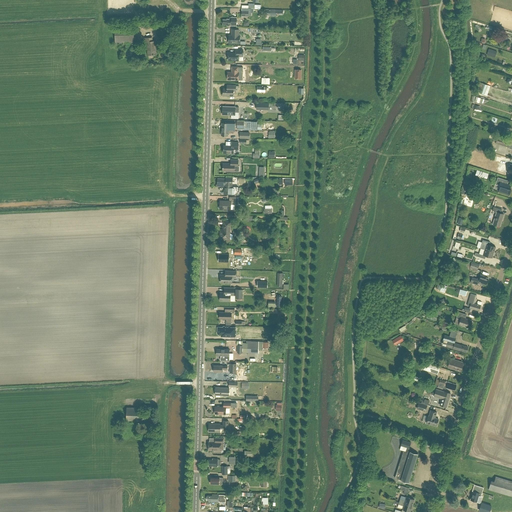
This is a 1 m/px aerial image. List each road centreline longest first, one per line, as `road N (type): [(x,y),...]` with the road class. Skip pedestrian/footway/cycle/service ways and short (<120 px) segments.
road 1 (track): [(281,511),(311,0)]
road 2 (tertiary): [(195,511),(210,0)]
road 3 (track): [(294,511),(324,26)]
road 4 (unclassified): [(427,511),(511,241)]
road 5 (unknown): [(154,511),(152,384),(199,379)]
